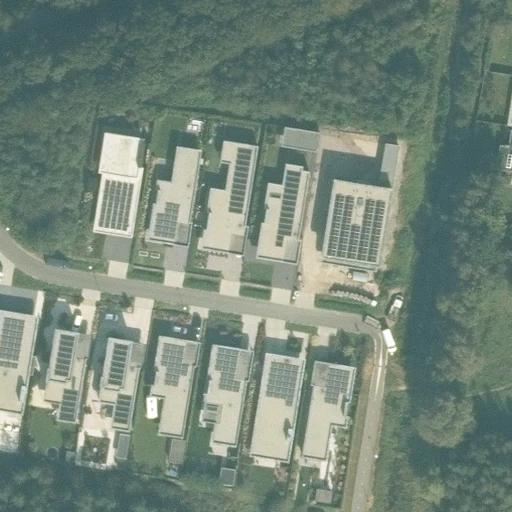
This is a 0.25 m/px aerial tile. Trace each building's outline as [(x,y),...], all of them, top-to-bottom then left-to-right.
[(139,169),(143,144),(110,139),(96,230),(127,235),(138,169),(139,169)] [(206,231),(204,247),(228,251),(230,235),(242,237),(257,148),(235,144),(235,145),(223,143),(219,163),(232,165),(227,197),(213,194),(214,194),(212,194),(209,214),(207,214),(205,231),(206,231)] [(336,184),(324,257),(376,265),(383,224),(385,224),(397,147),(384,145),(376,190),(336,184)] [(177,223),(189,224),(200,156),(192,154),(192,155),(179,153),(178,160),(177,160),(173,188),(159,186),(158,192),(156,191),(154,205),(156,206),(152,227),(151,238),(164,240),(164,241),(174,242),(177,223)] [(264,225),(259,256),(283,260),(286,240),(297,242),(308,173),(287,170),(282,204),(268,201),(266,209),(265,209),(262,224),(264,225)] [(27,320),(1,316),(0,322),(0,404),(19,408),(19,403),(21,403),(24,387),(22,387),(31,330),(32,321),(27,320)] [(46,370),(43,383),(45,383),(44,391),(64,395),(60,418),(71,420),(75,421),(85,360),(73,358),(77,338),(77,334),(53,330),(51,346),(47,370),(46,370)] [(100,367),(98,381),(100,381),(99,388),(118,392),(114,419),(130,422),(140,361),(128,359),(131,339),(107,335),(102,367),(100,367)] [(167,397),(161,432),(182,436),(193,367),(182,365),(185,345),(172,343),(172,344),(161,342),(159,353),(156,373),(154,373),(152,387),(154,387),(153,395),(167,397)] [(213,362),(212,362),(209,382),(208,381),(205,395),(207,395),(206,403),(220,405),(214,441),(235,444),(245,381),(234,379),(238,354),(234,353),(234,354),(215,350),(213,362)] [(286,442),(288,442),(290,430),(288,430),(298,372),(299,364),(283,361),(268,359),(259,413),(254,445),(285,450),(286,442)] [(348,384),(350,372),(337,370),(326,368),(323,388),(312,386),(300,455),(308,456),(321,458),(322,450),(323,450),(327,422),(341,425),(342,417),(344,418),(346,404),(345,403),(348,384)] [(171,445),(168,462),(180,464),(183,447),(171,445)] [(220,469),(217,486),(230,488),(232,471),(220,469)] [(315,491),(314,502),(328,504),(330,493),(315,491)]
